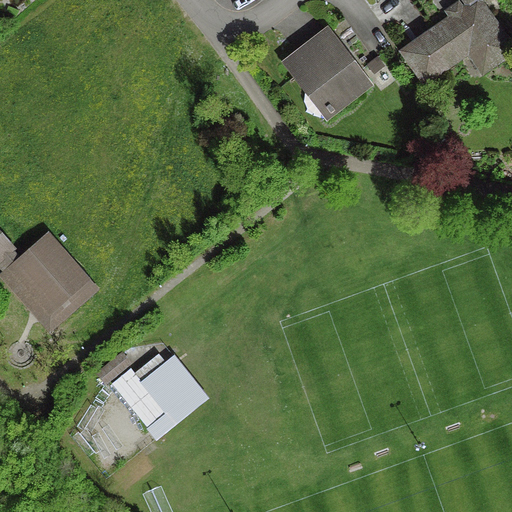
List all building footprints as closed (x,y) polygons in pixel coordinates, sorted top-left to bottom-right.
[(400,52),(422,83),(476,45),(490,66),(511,51),(476,1),(477,0),(461,0),(466,6),(459,11),(455,5),(445,12),(449,17),(400,52)] [(335,47),(337,46),(326,31),(282,64),(301,89),(305,86),(328,115),(367,84),(352,65),(350,67),(335,47)] [(0,201),(42,164),(0,116),(0,201)] [(0,238),(0,258),(47,313),(38,321),(47,331),(68,312),(59,303),(86,280),(45,234),(16,260),(8,251),(10,249),(0,238)] [(166,364),(159,355),(135,375),(131,370),(114,384),(158,439),(208,398),(175,357),(166,364)]
